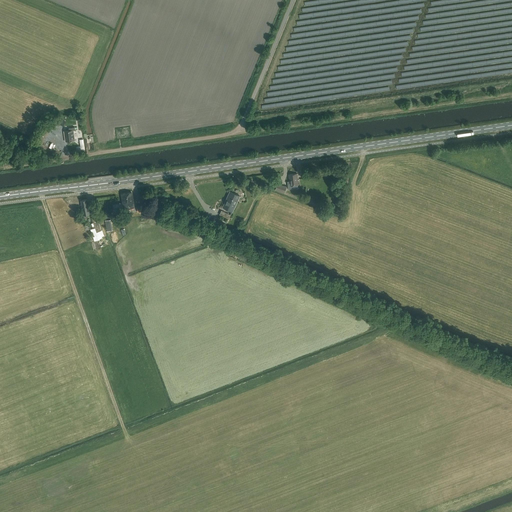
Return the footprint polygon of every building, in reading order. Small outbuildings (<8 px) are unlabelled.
[(35,140),(43,144),(54,123),(46,119),(35,140)] [(70,131),(64,132),(66,141),(75,140),(74,131),(75,130),(75,127),(69,128),(70,131)] [(298,185),(297,174),(289,175),(290,184),(288,184),(288,189),(293,189),(292,186),(298,185)] [(287,187),(277,184),(275,190),(284,193),(287,187)] [(240,196),(230,191),(223,207),(232,212),(240,196)] [(122,194),(124,208),(134,207),(131,192),(122,194)] [(81,204),(83,214),(89,213),(88,207),(86,199),(81,200),(81,204)] [(231,215),(221,211),(219,215),(229,219),(231,215)] [(96,215),(91,217),(96,232),(102,230),(96,215)]
